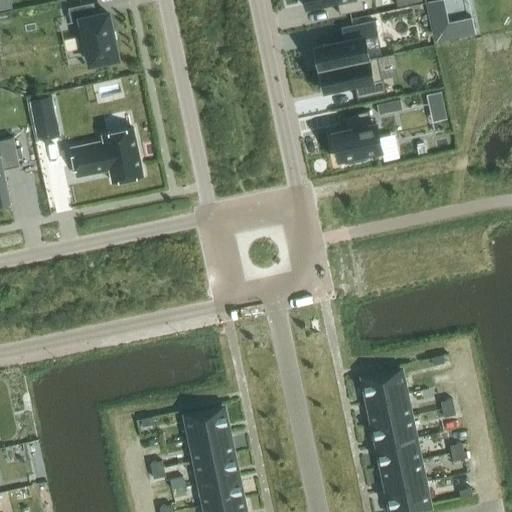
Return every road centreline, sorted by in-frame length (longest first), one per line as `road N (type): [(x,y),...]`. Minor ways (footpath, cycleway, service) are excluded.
road 1 (residential): [(225,309),(0,357)]
road 2 (residential): [(161,0),(207,218)]
road 3 (residential): [(275,299),(319,511)]
road 4 (residential): [(0,262),(207,218)]
road 5 (residential): [(253,0),(296,199)]
road 6 (residential): [(296,199),(315,290),(275,299)]
